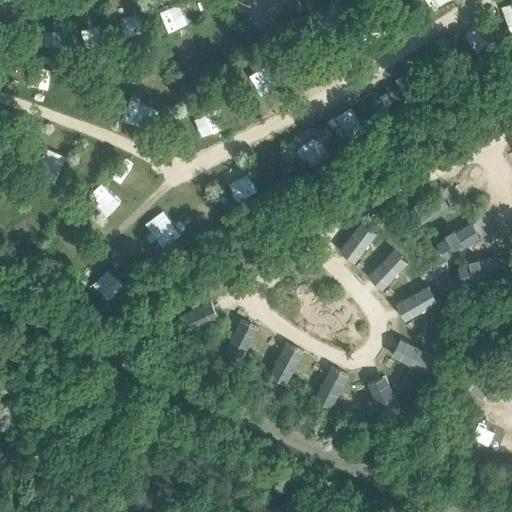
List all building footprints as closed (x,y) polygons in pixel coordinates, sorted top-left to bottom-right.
[(179,0),(178,0),(159,11),(170,31),(190,20),(179,0)] [(188,41),(176,55),(187,66),(200,52),(188,41)] [(256,84),(278,78),(271,55),(250,61),(256,84)] [(124,110),(137,118),(146,105),(133,97),(124,110)] [(337,114),(348,130),(364,119),(354,103),(337,114)] [(321,136),(309,142),(317,160),(329,154),(321,136)] [(99,165),(106,145),(88,139),(81,159),(99,165)] [(129,200),(100,183),(90,200),(119,217),(129,200)] [(0,211),(0,235),(4,238),(14,219),(0,211)] [(30,215),(17,240),(32,248),(45,223),(30,215)] [(453,244),(442,249),(445,255),(481,236),(473,220),(447,233),(453,244)] [(471,272),(491,269),(489,257),(470,260),(471,272)] [(88,280),(109,299),(121,287),(100,267),(88,280)] [(396,300),(406,318),(439,300),(429,282),(396,300)] [(212,297),(187,310),(196,327),(221,314),(212,297)] [(245,352),(260,325),(243,316),(228,343),(245,352)] [(290,379),(306,348),(286,338),(270,370),(290,379)] [(399,338),(393,356),(428,368),(434,349),(399,338)] [(333,405),(350,372),(332,363),(315,396),(333,405)] [(387,373),(369,380),(378,402),(396,395),(387,373)]
